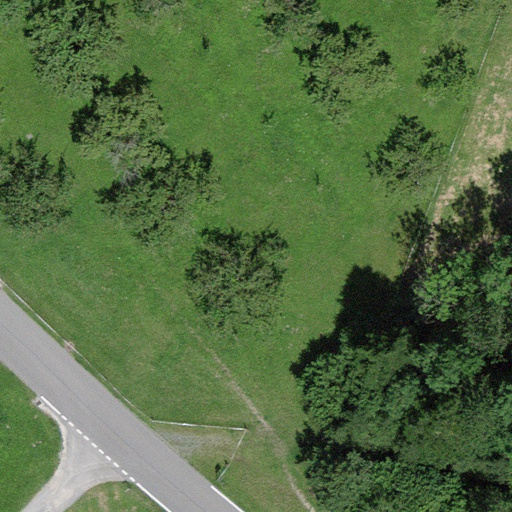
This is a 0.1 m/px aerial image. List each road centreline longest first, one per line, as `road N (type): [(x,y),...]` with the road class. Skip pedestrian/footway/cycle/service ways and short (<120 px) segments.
road 1 (track): [(112,432),(281,448),(511,488)]
road 2 (tertiary): [(207,511),(0,327)]
